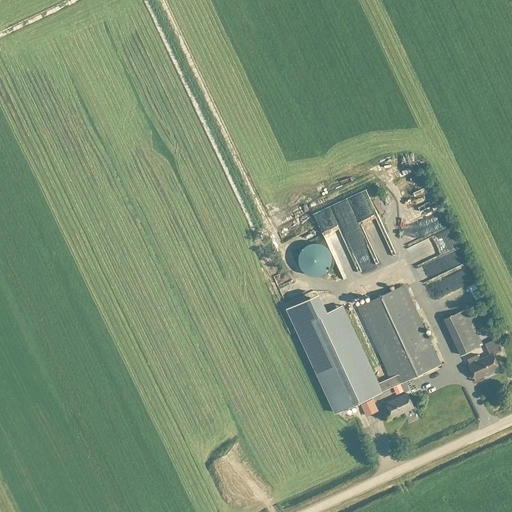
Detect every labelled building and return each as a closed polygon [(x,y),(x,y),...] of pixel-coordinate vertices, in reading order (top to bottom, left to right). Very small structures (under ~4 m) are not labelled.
[(419,168),(414,149),(402,152),(406,171),(419,168)] [(430,193),(428,182),(421,183),(419,173),(402,176),(408,200),(423,196),(425,207),(437,205),(434,192),(430,193)] [(410,241),(449,224),(442,209),(403,225),(410,241)] [(330,252),(329,252),(329,251),(328,250),(328,249),(327,249),(327,248),(326,248),(326,247),(325,247),(325,246),(324,246),(323,246),(323,245),(322,245),(321,244),(320,244),(319,244),(318,243),(317,243),(316,243),(315,243),(314,243),(313,243),(312,243),(311,244),(310,244),(309,244),(308,245),(307,245),(306,245),(306,246),(305,246),(305,247),(304,247),(303,248),(302,249),(302,250),(301,250),(301,251),(300,251),(300,252),(300,253),(299,254),(299,255),(299,256),(298,257),(298,258),(298,259),(298,260),(298,261),(298,262),(298,263),(299,263),(299,264),(299,265),(299,266),(300,267),(300,268),(301,268),(301,269),(301,270),(302,270),(302,271),(303,271),(303,272),(304,272),(304,273),(305,273),(306,274),(307,274),(307,275),(308,275),(309,275),(310,276),(311,276),(312,276),(313,276),(314,276),(315,276),(316,276),(317,276),(318,276),(319,276),(320,276),(320,275),(321,275),(322,275),(322,274),(323,274),(324,274),(324,273),(325,273),(325,272),(326,272),(327,271),(328,270),(328,269),(329,269),(329,268),(330,267),(330,266),(330,265),(331,265),(331,264),(331,263),(331,262),(331,261),(331,260),(331,259),(331,258),(331,257),(331,256),(331,255),(330,254),(330,253),(330,252)] [(327,312),(296,327),(320,379),(336,413),(339,412),(393,387),(394,387),(393,388),(396,395),(403,391),(404,394),(410,392),(405,381),(440,365),(404,286),(357,308),(389,378),(377,384),(357,342),(341,306),(327,312)] [(468,310),(447,319),(462,355),(483,347),(468,310)] [(499,369),(492,355),(501,350),(496,339),(484,344),(489,355),(479,360),(477,355),(467,359),(469,364),(468,365),(475,380),(499,369)] [(405,412),(404,409),(412,406),(407,393),(385,403),(392,418),(405,412)] [(371,399),(360,404),(365,415),(376,410),(371,399)] [(420,404),(410,408),(413,418),(423,414),(420,404)]
